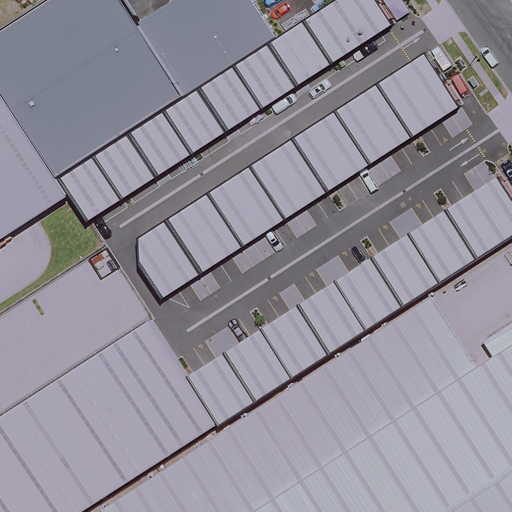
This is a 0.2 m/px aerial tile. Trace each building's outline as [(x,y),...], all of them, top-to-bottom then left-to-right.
[(144,0),(43,0),(0,29),(0,84),(55,172),(279,30),(258,0),(163,0),(150,9),(144,0)] [(325,0),(279,30),(55,172),(71,198),(94,233),(409,32),(388,0),(325,0)] [(143,237),(141,259),(166,298),(460,111),(425,57),(143,237)] [(0,84),(0,243),(71,198),(55,172),(0,84)] [(511,200),(497,178),(190,380),(221,426),(511,237),(511,200)] [(511,511),(511,350),(482,369),(437,300),(106,511),(105,511),(511,511)] [(152,322),(0,420),(0,511),(87,511),(221,426),(190,380),(152,322)]
